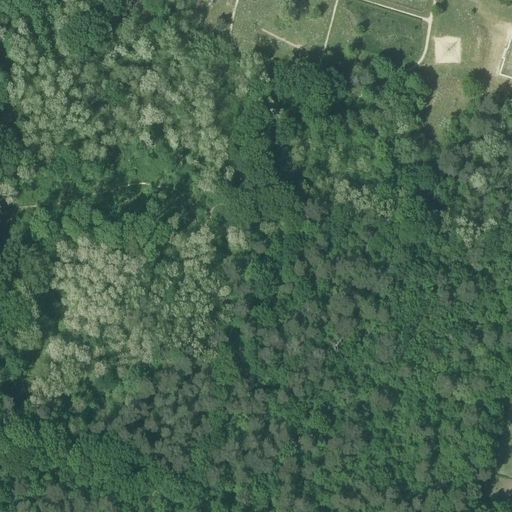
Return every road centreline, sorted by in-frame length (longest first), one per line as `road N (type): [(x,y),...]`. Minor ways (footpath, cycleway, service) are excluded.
road 1 (track): [(102,0),(59,74),(0,119)]
road 2 (track): [(472,511),(511,371)]
